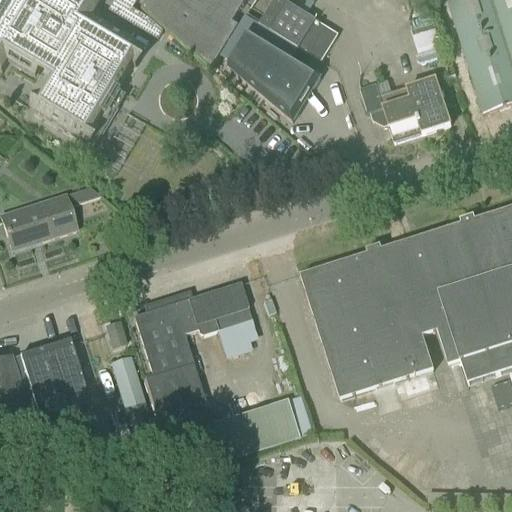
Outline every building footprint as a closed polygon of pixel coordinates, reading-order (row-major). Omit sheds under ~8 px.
[(93,19),(103,3),(98,0),(0,0),(0,70),(2,72),(16,48),(58,74),(34,113),(95,150),(120,108),(111,103),(144,49),(93,19)] [(158,45),(163,35),(147,21),(132,12),(138,2),(134,0),(116,0),(108,13),(109,15),(158,45)] [(211,73),(237,30),(232,26),(248,0),(148,0),(140,12),(211,73)] [(511,0),(445,0),(484,119),(511,109),(511,0)] [(336,39),(315,26),(277,2),(260,29),(298,53),(320,66),(336,39)] [(420,57),(439,52),(435,34),(415,39),(420,57)] [(294,127),(322,81),(250,37),(228,72),(294,127)] [(450,130),(436,86),(380,104),(376,88),(360,93),(367,118),(370,117),(372,126),(383,131),(389,130),(394,147),(450,130)] [(0,223),(11,257),(76,236),(65,201),(0,222),(0,223)] [(511,213),(475,225),(473,221),(460,225),(461,230),(381,255),(380,251),(366,256),(367,259),(300,280),(341,406),(434,376),(423,342),(438,338),(449,372),(461,368),(467,388),(511,373),(511,213)] [(257,345),(251,326),(240,290),(133,323),(151,381),(144,383),(169,466),(213,471),(222,468),(205,414),(183,342),(198,337),(196,331),(213,326),(225,364),(226,363),(227,366),(238,362),(237,360),(251,356),(249,347),(257,345)] [(112,353),(124,349),(117,329),(106,333),(112,353)] [(0,443),(10,441),(12,447),(102,452),(68,347),(17,363),(18,365),(9,368),(8,364),(0,366),(0,443)] [(130,430),(147,425),(128,364),(111,369),(130,430)] [(225,467),(316,440),(305,401),(214,427),(225,467)]
